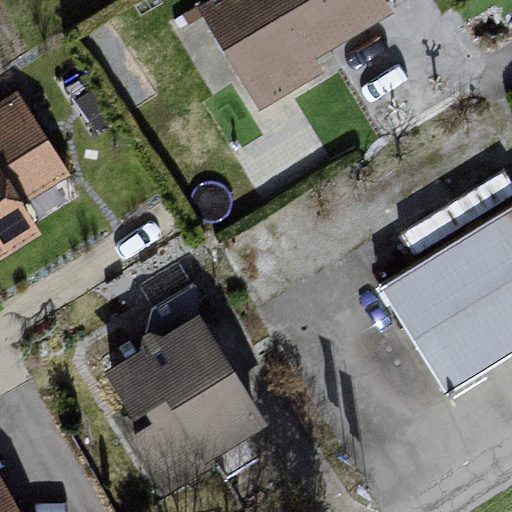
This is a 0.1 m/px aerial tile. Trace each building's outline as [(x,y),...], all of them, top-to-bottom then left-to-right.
[(382,0),(221,0),(204,11),(261,104),(319,68),(311,55),(387,8),(382,0)] [(0,265),(41,239),(24,206),(64,180),(18,91),(0,101),(0,265)] [(440,182),(391,212),(422,263),(511,208),(511,177),(505,167),(451,200),(440,182)] [(511,208),(422,263),(384,290),(450,393),(511,353),(511,208)] [(198,321),(110,365),(157,503),(261,432),(198,321)] [(16,511),(0,480),(0,511),(16,511)]
